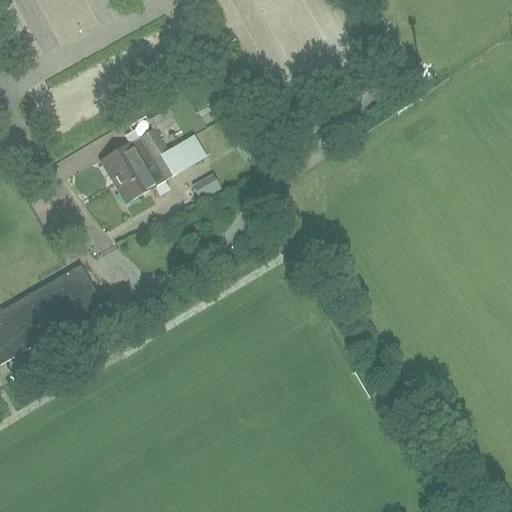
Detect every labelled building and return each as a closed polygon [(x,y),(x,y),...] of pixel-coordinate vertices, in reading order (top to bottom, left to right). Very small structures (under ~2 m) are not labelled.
[(229,105),(223,100),(216,103),(214,110),(220,115),(227,113),(229,105)] [(144,116),(151,129),(172,117),(164,104),(144,116)] [(145,119),(141,111),(124,120),(129,129),(145,119)] [(194,145),(197,143),(193,136),(167,151),(154,131),(129,146),(100,163),(112,185),(155,160),(194,145)] [(88,159),(106,151),(99,134),(81,141),(88,159)] [(155,160),(112,185),(125,206),(154,188),(155,189),(206,158),(197,143),(194,145),(155,160)] [(224,169),(202,181),(207,192),(230,180),(224,169)] [(80,266),(64,276),(0,313),(0,366),(103,307),(80,266)]
